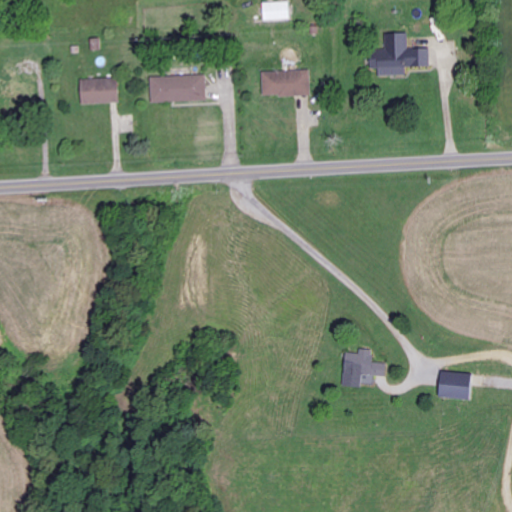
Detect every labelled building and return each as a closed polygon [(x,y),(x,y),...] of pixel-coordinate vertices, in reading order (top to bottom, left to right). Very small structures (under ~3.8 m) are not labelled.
[(265,21),(292,20),(291,2),(265,3),(265,21)] [(432,67),(432,49),(410,50),(410,34),(389,34),(389,50),(372,51),(373,70),(380,69),(381,77),(408,76),(408,68),(432,67)] [(264,73),(265,98),(313,96),(312,71),(264,73)] [(208,76),(152,77),(153,104),(209,102),(208,76)] [(82,80),(83,105),(121,104),(120,79),(82,80)] [(387,378),(388,364),(374,363),(375,351),(360,350),(360,354),(348,353),(344,386),(363,388),(364,376),(387,378)] [(472,401),(474,374),(443,373),(442,399),(472,401)]
